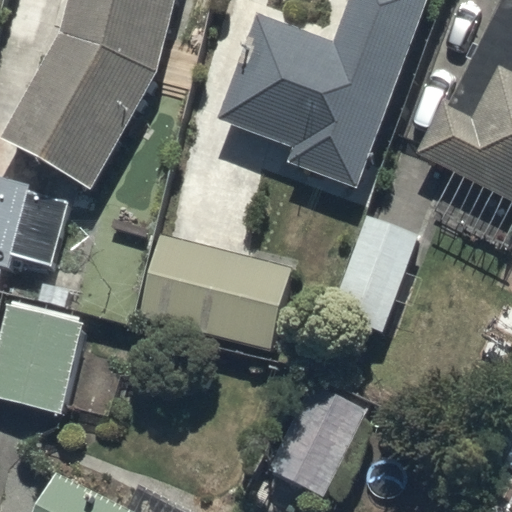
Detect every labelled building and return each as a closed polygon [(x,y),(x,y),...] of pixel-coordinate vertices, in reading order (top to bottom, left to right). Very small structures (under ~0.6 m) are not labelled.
[(187,0),(76,0),(71,27),(8,138),(104,192),(170,74),(187,0)] [(368,190),(435,0),(360,0),(346,41),(265,13),(227,119),(302,146),(296,164),(368,190)] [(511,7),(461,108),(450,102),(424,153),(511,197),(511,7)] [(0,171),(0,289),(4,291),(10,266),(18,268),(21,257),(58,266),(75,203),(38,194),(41,182),(0,171)] [(388,332),(421,235),(367,216),(334,313),(388,332)] [(147,321),(279,352),(300,262),(168,231),(147,321)] [(90,321),(15,303),(0,366),(0,397),(68,414),(90,321)] [(382,411),(322,382),(283,459),(342,490),(382,411)] [(511,511),(511,467),(485,511),(511,511)] [(141,511),(64,472),(43,511),(141,511)]
